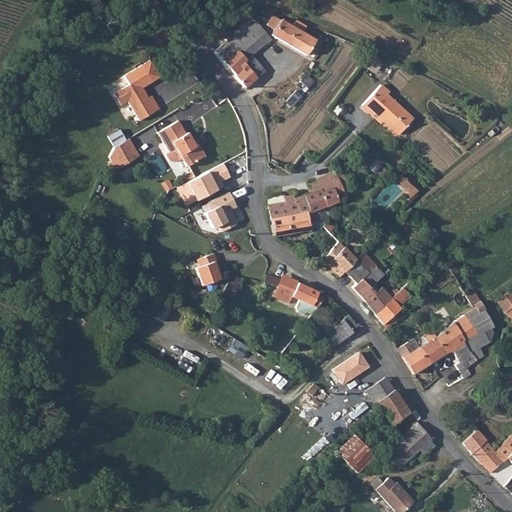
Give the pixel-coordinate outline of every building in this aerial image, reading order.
[(246,61),(251,57),(270,39),(250,16),(236,29),(245,41),(239,48),(236,46),(233,49),(246,61)] [(279,20),(270,34),(304,55),(308,48),(313,40),(314,39),(279,20)] [(233,76),(244,88),(256,77),(246,66),(243,63),(246,61),(233,49),(236,46),(239,48),(245,41),(236,29),(214,51),(234,74),(233,76)] [(318,43),(313,40),(308,48),(314,51),(318,43)] [(253,60),(246,66),(256,77),(264,71),(253,60)] [(124,101),(135,121),(155,109),(148,96),(145,98),(141,92),(139,93),(136,89),(148,82),(139,65),(121,76),(125,84),(110,93),(117,105),(124,101)] [(309,80),(305,75),(299,81),(304,86),(309,80)] [(386,95),(388,92),(379,85),(360,106),(368,114),(371,111),(398,135),(412,119),(386,95)] [(172,150),(183,168),(202,157),(195,145),(193,147),(190,142),(185,133),(183,134),(175,121),(154,133),(166,153),(172,150)] [(117,128),(105,134),(109,143),(121,137),(117,128)] [(130,148),(124,138),(109,147),(115,157),(130,148)] [(134,156),(130,148),(115,157),(109,147),(105,155),(113,169),(134,156)] [(303,153),(295,161),(304,170),(313,162),(303,153)] [(185,180),(194,200),(222,186),(219,181),(228,176),(222,163),(185,180)] [(314,179),(315,182),(318,188),(330,183),(326,175),(324,176),(314,179)] [(330,183),(318,188),(315,182),(308,185),(310,191),(301,195),(303,198),(294,199),(291,190),(281,192),(282,195),(283,201),(266,204),(269,218),(305,210),(308,224),(319,219),(316,209),(337,201),(334,194),(331,187),(330,183)] [(343,182),(334,186),(337,193),(342,190),(342,188),(345,186),(343,182)] [(219,232),(236,224),(229,210),(235,206),(228,191),(206,202),(209,208),(203,211),(211,229),(216,226),(219,232)] [(266,204),(283,201),(282,195),(266,197),(266,203),(266,204)] [(273,235),(309,228),(308,224),(305,210),(269,218),(273,235)] [(354,260),(353,259),(336,241),(326,253),(322,258),(320,260),(322,261),(319,266),(325,270),(328,264),(331,268),(337,276),(342,271),(352,261),(354,260)] [(214,261),(211,253),(194,259),(196,266),(192,268),(198,285),(217,279),(211,262),(214,261)] [(358,296),(368,286),(361,279),(366,272),(354,260),(352,261),(357,267),(348,277),(353,283),(350,287),(358,296)] [(352,261),(342,271),(348,277),(357,267),(352,261)] [(227,273),(221,294),(232,297),(238,276),(227,273)] [(278,277),(264,274),(262,282),(276,285),(278,277)] [(276,285),(284,287),(287,277),(280,274),(276,285)] [(284,287),(276,285),(274,297),(288,302),(291,296),(297,299),(294,306),(295,310),(302,314),(304,311),(307,304),(310,305),(315,293),(316,290),(287,277),(284,287)] [(408,280),(390,297),(373,312),(381,323),(399,307),(398,305),(409,295),(406,291),(413,286),(408,280)] [(358,296),(364,302),(374,291),(368,286),(358,296)] [(364,302),(373,312),(390,297),(380,286),(374,291),(364,302)] [(483,308),(473,289),(465,294),(464,294),(471,306),(472,305),(474,307),(476,312),(482,309),(483,308)] [(511,291),(510,289),(495,300),(511,323),(511,321),(511,291)] [(323,296),(315,293),(310,305),(307,304),(304,311),(309,313),(323,296)] [(138,311),(162,321),(168,306),(145,296),(138,311)] [(482,309),(476,312),(474,307),(462,313),(474,333),(461,341),(468,351),(469,351),(476,359),(483,354),(478,347),(486,342),(487,338),(482,329),(489,325),(490,323),(482,309)] [(323,330),(335,343),(351,331),(349,329),(355,325),(347,313),(340,320),(335,325),(332,322),(323,330)] [(425,341),(417,346),(428,362),(442,353),(451,349),(457,359),(468,351),(461,341),(474,333),(462,313),(451,321),(442,329),(434,335),(431,331),(423,337),(425,341)] [(232,337),(225,350),(239,358),(247,345),(232,337)] [(401,356),(411,373),(428,362),(417,346),(401,356)] [(367,364),(357,350),(331,368),(341,382),(367,364)] [(463,368),(465,367),(476,359),(469,351),(468,351),(457,359),(458,361),(463,368)] [(463,368),(458,361),(454,363),(463,377),(470,373),(465,367),(463,368)] [(461,378),(453,363),(439,371),(447,385),(461,378)] [(373,401),(374,401),(391,388),(383,376),(364,390),(373,401)] [(306,390),(310,394),(317,386),(313,382),(306,390)] [(399,400),(391,388),(374,401),(383,413),(399,400)] [(399,400),(383,413),(391,423),(406,411),(407,410),(399,400)] [(430,437),(415,421),(382,453),(397,468),(418,449),(428,439),(430,437)] [(480,464),(483,460),(491,469),(505,457),(511,463),(511,435),(510,434),(494,450),(485,439),(486,438),(476,428),(461,442),(480,464)] [(423,454),(434,445),(428,439),(418,449),(423,454)] [(342,459),(354,472),(372,454),(360,441),(342,459)] [(480,464),(488,473),(491,469),(483,460),(480,464)] [(385,478),(372,491),(393,511),(400,511),(410,503),(403,496),(405,494),(393,483),(391,484),(385,478)] [(405,494),(403,496),(410,503),(412,501),(405,494)]
